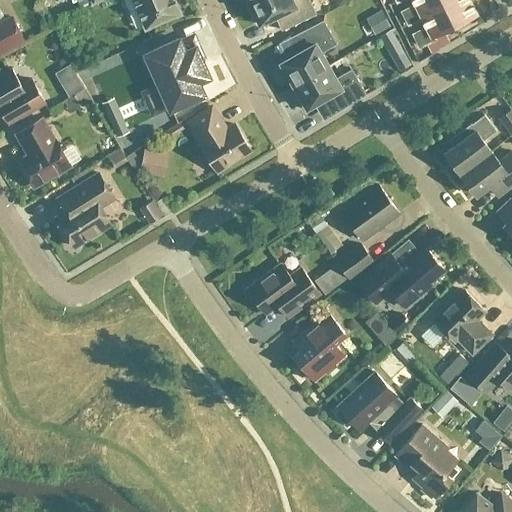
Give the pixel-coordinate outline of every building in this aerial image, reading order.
[(63,0),(49,0),(55,11),(66,6),(63,0)] [(131,0),(144,29),(178,14),(172,0),(90,0),(92,3),(99,0),(131,0)] [(248,0),(247,0),(251,8),(247,10),(255,26),(273,17),(280,31),(314,15),(307,0),(248,0)] [(410,0),(414,7),(402,13),(407,25),(420,18),(418,14),(447,0),(410,0)] [(447,0),(418,14),(420,18),(426,29),(413,36),(418,47),(433,40),(431,37),(475,16),(467,0),(447,0)] [(364,19),(374,36),(389,28),(380,11),(364,19)] [(0,50),(21,39),(10,19),(0,24),(0,50)] [(321,22),(291,38),(299,53),(276,66),(284,81),(288,79),(292,87),(327,67),(320,55),(335,46),(321,22)] [(197,83),(207,78),(194,48),(183,53),(177,40),(144,55),(169,110),(202,95),(197,83)] [(402,54),(391,60),(398,72),(409,65),(402,54)] [(327,67),(292,87),(296,94),(293,96),(301,111),(325,98),(335,114),(365,97),(352,73),(336,82),(327,67)] [(9,69),(0,74),(0,113),(7,125),(21,116),(43,104),(29,81),(19,87),(9,69)] [(70,74),(54,83),(65,101),(80,92),(70,74)] [(82,91),(62,103),(69,115),(90,103),(82,91)] [(222,126),(210,108),(187,123),(201,146),(199,147),(215,173),(250,152),(233,126),(224,132),(220,127),(222,126)] [(511,134),(511,112),(510,110),(501,117),(508,127),(506,128),(511,135),(511,134)] [(459,175),(490,152),(482,142),(495,132),(483,116),(470,125),(470,124),(451,139),(456,145),(443,154),(459,175)] [(29,155),(17,162),(32,188),(69,167),(54,141),(53,141),(41,119),(15,135),(23,149),(25,147),(29,155)] [(125,126),(119,147),(132,151),(138,130),(125,126)] [(138,173),(162,179),(167,156),(143,150),(138,173)] [(113,170),(126,163),(119,152),(107,159),(113,170)] [(490,152),(459,175),(475,196),(488,186),(492,187),(498,194),(498,195),(496,196),(496,197),(511,185),(511,154),(511,153),(497,163),(490,152)] [(65,213),(54,220),(71,247),(109,224),(99,207),(113,199),(98,174),(56,200),(65,213)] [(377,186),(341,213),(361,241),(398,214),(377,186)] [(149,214),(168,205),(161,191),(142,200),(149,214)] [(511,237),(511,196),(495,213),(505,223),(502,226),(511,237)] [(318,215),(307,222),(328,254),(339,247),(326,227),(318,215)] [(360,245),(336,263),(347,279),(371,261),(360,245)] [(390,256),(357,284),(374,304),(389,291),(403,308),(430,285),(427,283),(443,270),(425,250),(410,263),(408,260),(407,261),(409,263),(401,269),(390,256)] [(279,264),(245,289),(265,316),(278,306),(286,318),(319,295),(302,271),(291,279),(279,264)] [(483,311),(463,291),(432,321),(452,342),(456,338),(471,354),(489,336),(478,324),(476,326),(472,322),(483,311)] [(311,342),(293,357),(298,364),(295,367),(306,380),(310,377),(313,382),(323,373),(325,375),(335,367),(329,360),(340,352),(333,344),(344,334),(326,313),(303,332),(311,342)] [(397,335),(409,324),(400,314),(388,325),(397,335)] [(494,344),(466,376),(485,393),(497,380),(510,391),(511,388),(511,342),(504,352),(494,344)] [(374,373),(336,407),(339,410),(334,415),(343,425),(348,420),(358,431),(369,420),(379,430),(376,433),(388,444),(420,410),(409,399),(403,405),(395,397),(374,373)] [(440,420),(456,403),(445,393),(429,409),(440,420)] [(501,437),(482,421),(473,431),(481,438),(477,442),(488,452),(501,437)] [(421,426),(394,457),(408,469),(411,466),(418,472),(411,479),(422,488),(419,491),(429,500),(431,497),(434,499),(451,479),(444,474),(456,460),(445,450),(446,448),(421,426)] [(475,494),(461,511),(511,511),(511,503),(500,494),(491,506),(475,494)]
